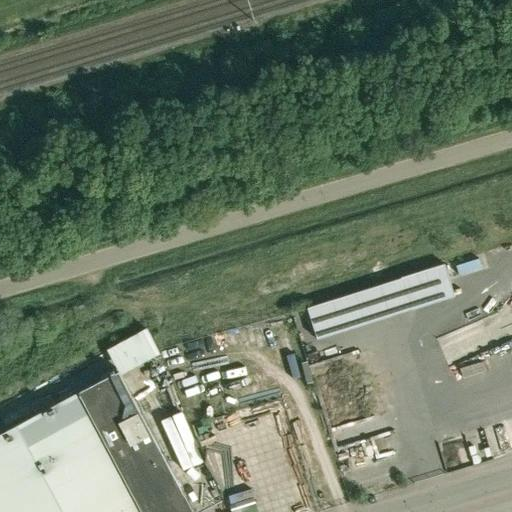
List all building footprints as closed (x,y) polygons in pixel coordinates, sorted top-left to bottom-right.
[(402,280),(412,310),(455,297),(446,267),(402,280)] [(316,327),(379,312),(372,282),(309,296),(316,327)] [(157,325),(137,330),(141,347),(161,342),(157,325)] [(254,511),(332,487),(291,351),(212,375),(254,511)] [(193,511),(118,372),(0,434),(0,511),(193,511)]
